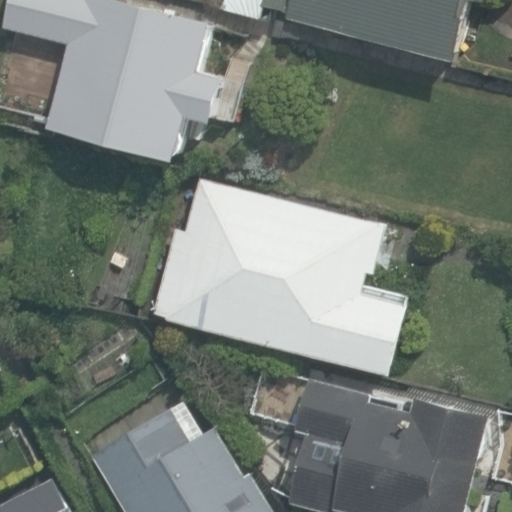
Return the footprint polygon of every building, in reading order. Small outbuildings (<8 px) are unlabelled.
[(253,19),(158,0),(30,0),(27,23),(75,43),(73,128),(225,158),(253,19)] [(481,0),(271,0),(271,1),(468,52),(481,0)] [(397,217),(238,180),(186,235),(165,309),(404,371),(424,298),(378,285),(397,217)] [(0,299),(0,386),(39,365),(0,299)] [(475,511),(496,410),(331,378),(307,497),(381,511),(475,511)] [(283,511),(204,387),(101,459),(137,511),(283,511)] [(83,511),(61,469),(0,500),(0,511),(83,511)]
